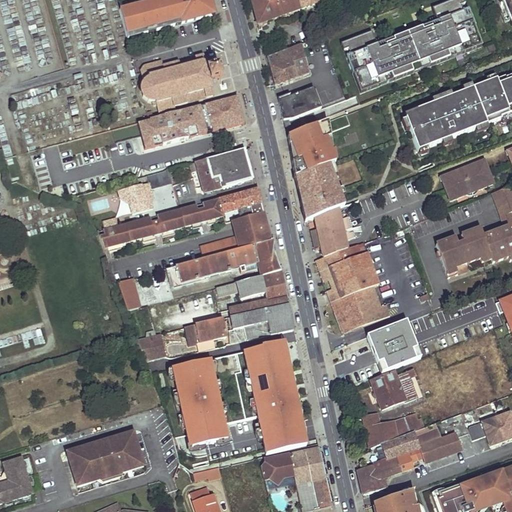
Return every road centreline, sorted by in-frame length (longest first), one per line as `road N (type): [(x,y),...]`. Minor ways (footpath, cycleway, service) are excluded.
road 1 (secondary): [(348,511),(240,25)]
road 2 (unknown): [(321,386),(273,402),(255,425),(178,448)]
